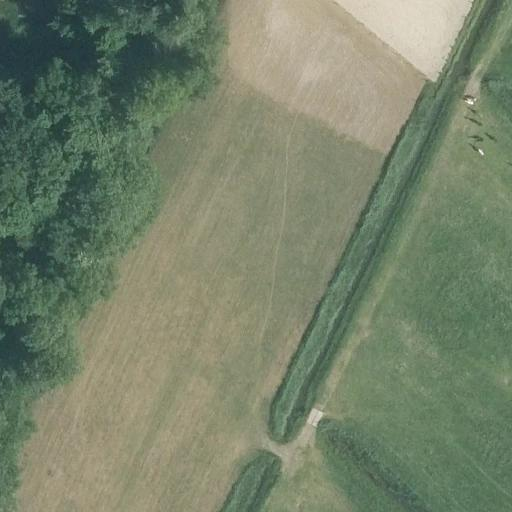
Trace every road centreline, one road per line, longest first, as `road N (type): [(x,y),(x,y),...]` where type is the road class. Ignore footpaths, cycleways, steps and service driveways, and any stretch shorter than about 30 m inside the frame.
road 1 (track): [(298,452),(509,0)]
road 2 (track): [(0,296),(137,0)]
